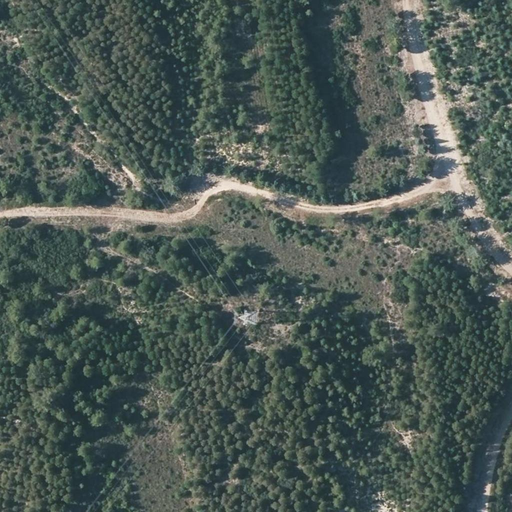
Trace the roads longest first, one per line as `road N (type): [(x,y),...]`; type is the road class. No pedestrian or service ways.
road 1 (track): [(0,219),(178,216),(212,190),(233,186),(341,210),(418,191),(450,166),(478,224),(511,267)]
road 2 (track): [(450,166),(407,0)]
